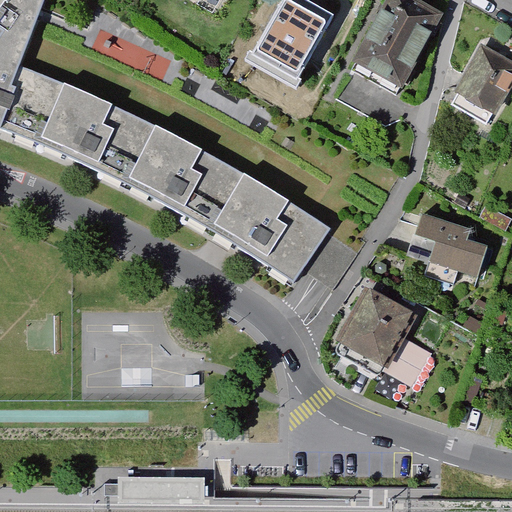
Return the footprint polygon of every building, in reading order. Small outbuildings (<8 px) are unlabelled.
[(0,0),(0,37),(3,40),(0,44),(0,135),(105,175),(218,236),(293,287),(306,268),(329,233),(331,230),(287,202),(242,174),(233,169),(200,153),(154,129),(119,111),(110,108),(61,86),(18,71),(46,0),(0,0)] [(213,0),(231,9),(235,0),(213,0)] [(330,18),(295,0),(283,0),(250,63),(294,86),(330,18)] [(404,97),(442,24),(396,0),(395,0),(357,72),(404,97)] [(511,106),(511,63),(483,50),(458,101),(504,123),(511,106)] [(294,142),(286,138),(282,145),(290,149),(294,142)] [(477,234),(426,219),(413,263),(487,283),(496,250),(474,244),(477,234)] [(355,250),(329,233),(306,268),(322,278),(332,285),(355,250)] [(378,377),(383,376),(416,319),(369,292),(336,349),(337,353),(378,377)] [(205,478),(118,477),(118,503),(205,504),(205,478)]
